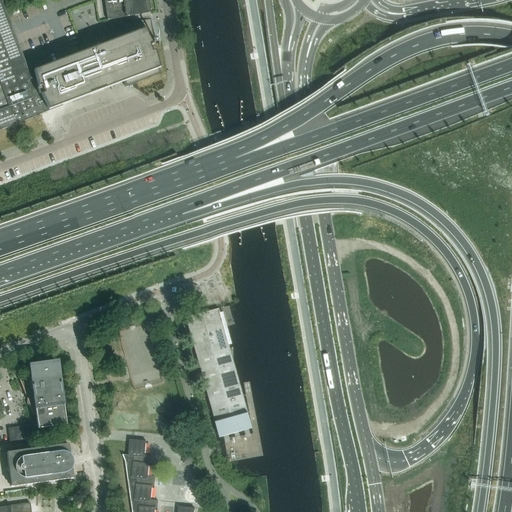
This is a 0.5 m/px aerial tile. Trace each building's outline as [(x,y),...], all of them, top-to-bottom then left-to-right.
[(37,115),(37,110),(46,106),(48,110),(62,105),(90,94),(105,89),(119,83),(123,82),(125,87),(160,74),(158,69),(159,68),(154,51),(151,52),(149,47),(152,45),(152,44),(150,41),(144,29),(103,45),(33,71),(29,74),(28,70),(27,71),(0,0),(0,130),(39,115),(37,115)] [(147,0),(104,0),(107,20),(150,13),(147,0)] [(108,152),(178,128),(172,110),(102,133),(108,152)] [(248,426),(252,425),(229,345),(232,344),(223,313),(220,313),(219,309),(187,318),(219,434),(233,430),(243,428),(248,426)] [(38,429),(65,425),(57,363),(29,367),(31,380),(20,382),(19,378),(18,378),(33,416),(33,414),(36,413),(38,429)] [(9,436),(24,434),(23,425),(7,427),(9,436)] [(152,456),(144,456),(146,442),(130,440),(128,456),(123,455),(123,454),(122,454),(125,462),(133,511),(194,511),(194,508),(178,507),(177,511),(155,511),(156,509),(157,509),(158,501),(151,500),(152,487),(154,487),(155,479),(148,478),(149,465),(151,465),(152,456)] [(73,478),(68,444),(6,452),(11,487),(73,478)] [(194,465),(196,447),(184,446),(182,463),(194,465)] [(416,502),(417,511),(430,511),(429,500),(416,502)] [(31,511),(30,503),(0,507),(0,511),(31,511)]
